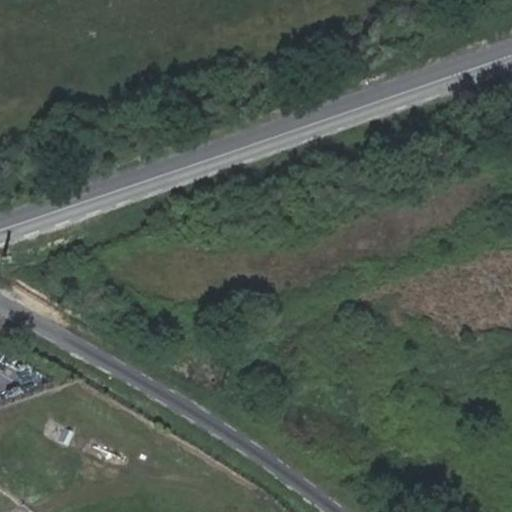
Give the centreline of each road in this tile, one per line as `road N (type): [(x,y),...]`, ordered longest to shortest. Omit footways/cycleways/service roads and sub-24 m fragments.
road 1 (unclassified): [(0,232),(511,55)]
road 2 (residential): [(335,511),(0,303)]
